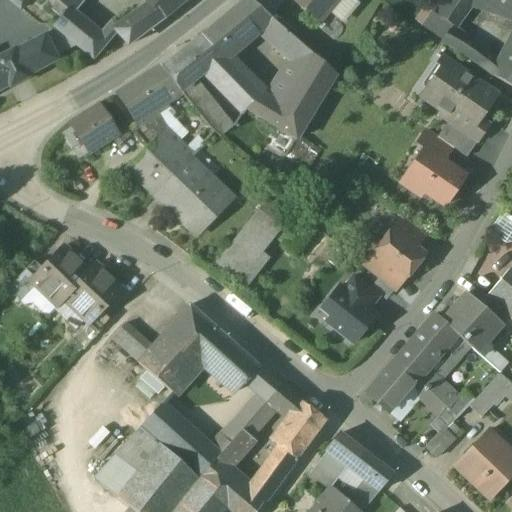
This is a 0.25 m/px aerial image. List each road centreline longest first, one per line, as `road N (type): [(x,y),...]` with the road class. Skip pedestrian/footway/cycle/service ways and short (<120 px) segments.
road 1 (residential): [(0,161),(91,233),(284,353),(342,400)]
road 2 (residential): [(511,162),(470,244),(342,400)]
road 3 (secondary): [(218,0),(142,58),(0,140)]
road 4 (residential): [(342,400),(461,511)]
